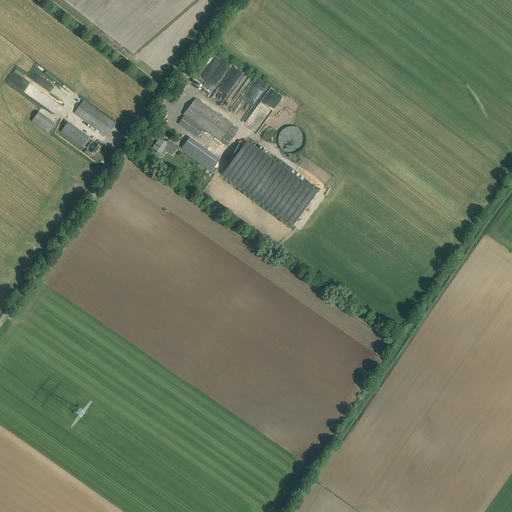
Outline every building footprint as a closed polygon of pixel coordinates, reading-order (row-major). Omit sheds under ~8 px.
[(223,58),(219,65),(227,69),(231,63),(223,58)] [(235,84),(244,72),(235,66),(228,77),(234,81),(233,83),(235,84)] [(62,100),(67,94),(36,73),(30,81),(16,72),(10,82),(54,112),(60,104),(57,102),(59,98),(62,100)] [(238,129),(199,101),(195,98),(183,115),(184,115),(178,124),(198,138),(204,129),(226,146),(238,129)] [(116,124),(112,121),(83,100),(74,113),(107,136),(116,124)] [(32,121),(48,132),(55,124),(39,112),(32,121)] [(61,131),(82,147),(89,137),(68,122),(61,131)] [(279,132),(278,142),(279,145),(281,149),(287,153),(296,153),(301,149),(305,143),(305,136),(301,129),(293,126),(285,127),(279,132)] [(220,159),(207,149),(189,137),(181,149),(211,171),(220,159)] [(168,148),(172,143),(168,140),(166,142),(160,138),(153,148),(160,153),(165,146),(168,148)] [(246,141),(223,174),(293,225),(316,192),(246,141)] [(101,147),(97,144),(95,143),(89,150),(87,149),(85,152),(90,156),(92,153),(95,155),(101,147)] [(325,171),(321,175),(327,181),(331,177),(325,171)]
